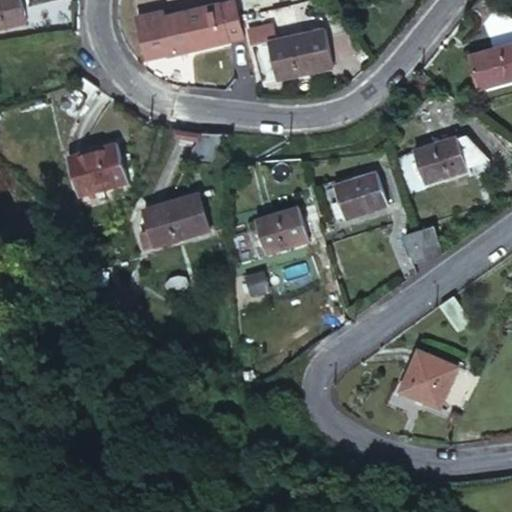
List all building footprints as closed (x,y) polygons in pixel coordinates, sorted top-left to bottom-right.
[(22,0),(0,0),(0,23),(27,18),(22,0)] [(221,3),(165,18),(174,53),(230,38),(221,3)] [(324,34),(268,47),(276,77),(330,64),(324,34)] [(511,42),(472,52),(481,86),(511,76),(511,42)] [(458,135),(419,146),(428,178),(467,168),(458,135)] [(115,144),(70,155),(80,189),(123,177),(115,144)] [(418,167),(405,173),(412,190),(425,185),(418,167)] [(381,174),(339,184),(349,217),(390,205),(381,174)] [(199,192),(146,207),(154,239),(208,223),(199,192)] [(298,206),(255,218),(264,249),(307,237),(298,206)] [(407,231),(410,258),(440,255),(437,227),(407,231)] [(421,352),(403,390),(438,407),(457,369),(421,352)]
